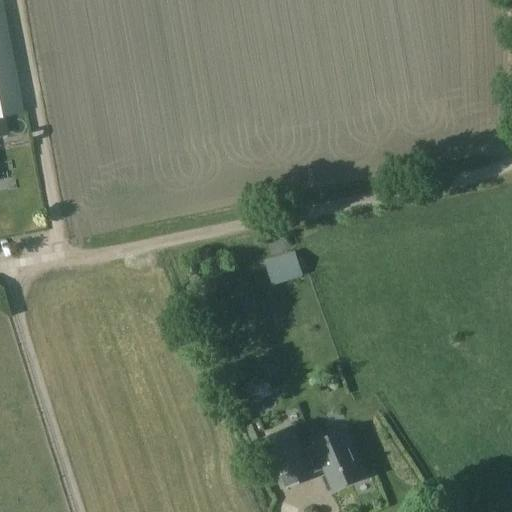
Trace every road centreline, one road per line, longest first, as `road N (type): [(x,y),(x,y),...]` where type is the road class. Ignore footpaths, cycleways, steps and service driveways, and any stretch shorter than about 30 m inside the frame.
road 1 (track): [(3,272),(511,165)]
road 2 (track): [(3,272),(79,511)]
